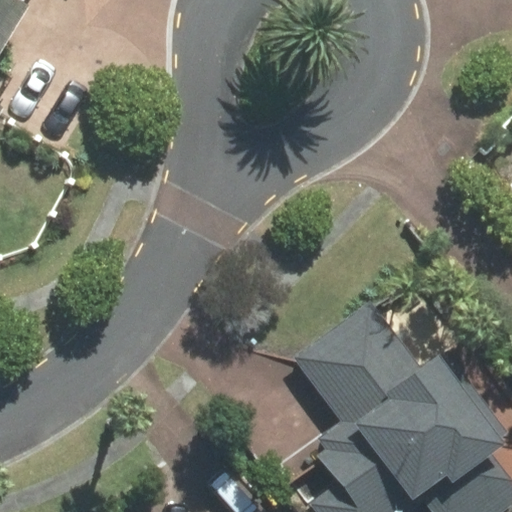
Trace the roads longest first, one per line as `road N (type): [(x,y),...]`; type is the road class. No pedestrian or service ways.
road 1 (residential): [(221,178),(93,373),(0,435)]
road 2 (residential): [(221,178),(208,47),(224,0)]
road 3 (residential): [(348,113),(284,157),(221,178)]
road 4 (residential): [(379,0),(389,41),(384,67),(348,113)]
